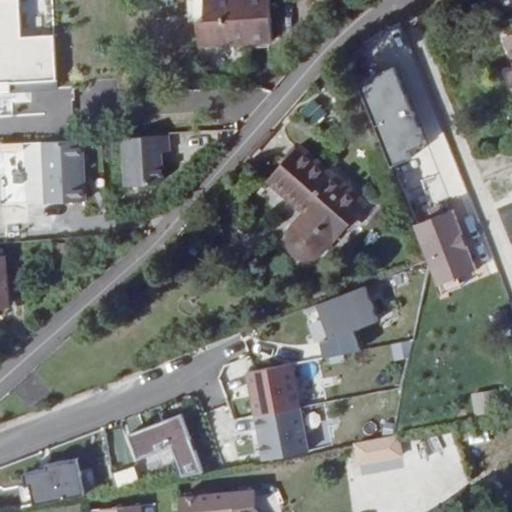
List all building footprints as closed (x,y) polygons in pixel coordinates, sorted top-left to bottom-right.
[(0,0),(0,93),(55,91),(50,0),(0,0)] [(198,20),(271,15),(270,0),(204,0),(205,15),(198,15),(198,20)] [(245,38),(273,37),(271,15),(198,20),(199,41),(245,38)] [(355,81),(387,163),(404,157),(401,151),(421,143),(391,66),(355,81)] [(191,121),(190,97),(163,98),(164,122),(191,121)] [(310,97),(298,111),(313,124),(325,111),(310,97)] [(341,220),(372,186),(296,119),(267,152),(304,185),(292,198),(288,203),(286,212),(287,220),(291,227),(293,230),(299,234),(307,239),(315,238),(321,236),(326,232),(338,220),(341,220)] [(159,183),(164,177),(163,151),(170,151),(170,135),(124,137),(126,185),(159,183)] [(89,199),(86,138),(47,140),(50,200),(89,199)] [(437,199),(440,206),(450,202),(448,195),(437,199)] [(440,206),(423,213),(446,274),(465,266),(484,259),(460,199),(450,202),(440,206)] [(0,304),(13,304),(10,255),(0,256),(0,304)] [(465,266),(446,274),(450,283),(468,276),(465,266)] [(312,340),(319,338),(327,361),(357,351),(350,329),(378,321),(367,286),(302,306),(312,340)] [(242,371),(258,461),(308,452),(292,362),(242,371)] [(490,390),(470,392),(473,413),(492,411),(490,390)] [(301,410),(307,436),(327,431),(321,405),(301,410)] [(128,428),(136,472),(175,465),(176,475),(196,471),(186,417),(128,428)] [(356,464),(402,455),(398,433),(352,442),(356,464)] [(26,499),(81,495),(78,463),(24,467),(26,499)] [(133,466),(111,472),(115,486),(136,479),(133,466)] [(161,511),(157,486),(117,492),(120,511),(161,511)] [(254,490),(176,492),(176,511),(239,511),(240,509),(255,508),(254,490)]
